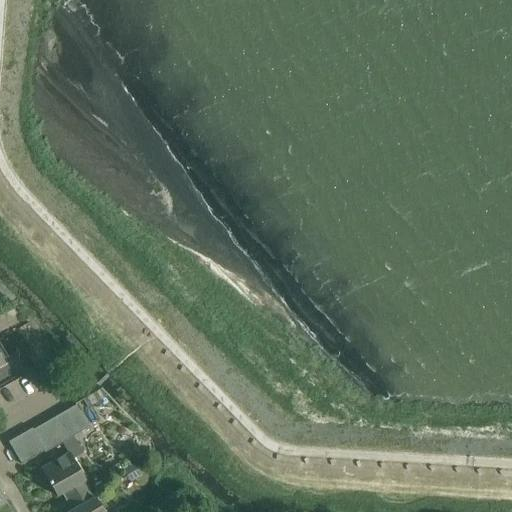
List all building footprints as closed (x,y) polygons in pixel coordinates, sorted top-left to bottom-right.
[(236,328),(224,335),(231,347),(243,340),(236,328)] [(0,346),(0,387),(18,377),(11,364),(0,346)] [(101,390),(84,400),(89,410),(107,399),(101,390)] [(65,413),(78,435),(89,429),(76,407),(65,413)] [(68,441),(74,438),(78,435),(65,413),(55,419),(68,441)] [(57,447),(62,444),(68,441),(55,419),(44,425),(57,447)] [(44,425),(33,432),(45,452),(44,453),(45,454),(57,447),(44,425)] [(34,459),(44,453),(45,452),(33,432),(32,430),(20,437),(34,459)] [(34,459),(20,437),(8,444),(22,466),(34,459)] [(74,438),(68,441),(62,444),(69,455),(42,470),(58,498),(65,493),(70,502),(90,491),(85,483),(86,482),(73,461),(83,455),(74,438)] [(141,478),(134,466),(124,472),(130,483),(141,478)] [(90,491),(70,502),(76,511),(74,511),(102,511),(96,499),(95,500),(90,491)]
